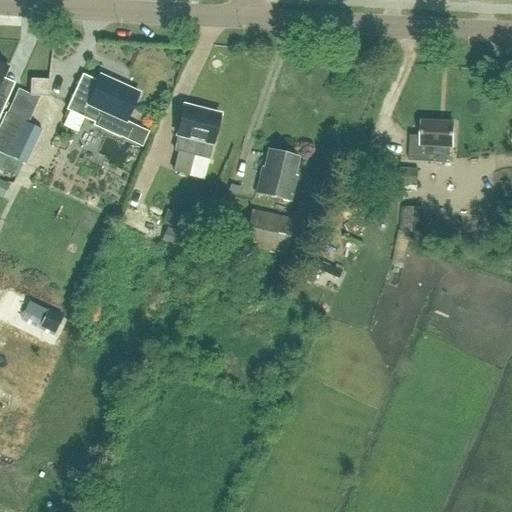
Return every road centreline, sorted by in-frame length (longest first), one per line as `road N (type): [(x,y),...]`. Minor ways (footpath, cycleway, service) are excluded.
road 1 (tertiary): [(511,32),(244,18)]
road 2 (tertiary): [(244,18),(0,5)]
